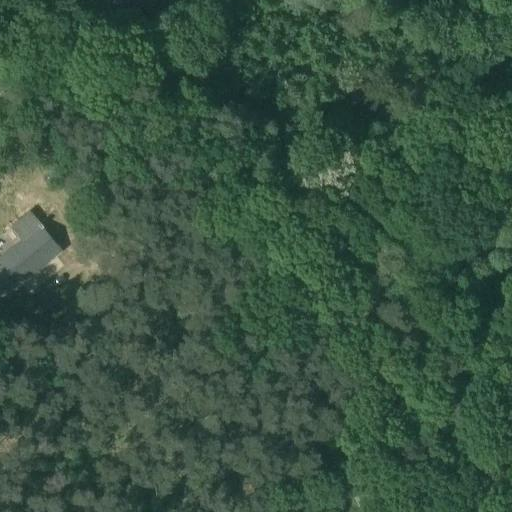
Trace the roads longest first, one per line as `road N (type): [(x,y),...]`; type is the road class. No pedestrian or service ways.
road 1 (track): [(0,365),(110,357),(268,323),(360,324),(474,133),(511,85)]
road 2 (unclassified): [(360,324),(410,399),(458,451),(511,490)]
